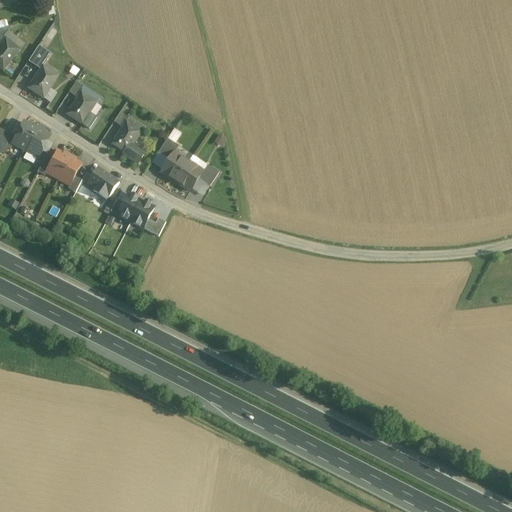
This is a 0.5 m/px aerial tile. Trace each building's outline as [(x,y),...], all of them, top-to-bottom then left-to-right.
[(20,51),(5,40),(0,46),(0,69),(3,72),(20,51)] [(42,67),(51,54),(38,47),(28,63),(40,71),(42,67)] [(58,78),(42,67),(28,89),(43,100),(44,99),(43,99),(57,78),(58,78)] [(76,84),(69,94),(76,98),(83,88),(76,84)] [(89,98),(82,94),(68,116),(83,126),(91,115),(98,104),(89,98)] [(124,108),(114,123),(121,128),(131,113),(124,108)] [(97,119),(91,115),(83,126),(90,130),(97,119)] [(143,133),(127,123),(113,145),(128,155),(126,157),(138,165),(145,155),(133,147),(142,134),(143,133)] [(36,131),(24,124),(16,139),(13,145),(25,151),(36,131)] [(9,136),(0,131),(0,153),(0,154),(9,136)] [(41,152),(49,137),(36,131),(25,151),(37,158),(38,158),(41,152)] [(13,145),(16,139),(10,136),(4,147),(10,151),(13,145)] [(179,147),(168,140),(159,154),(170,161),(175,154),(179,147)] [(47,155),(41,152),(38,158),(37,158),(34,164),(40,167),(47,155)] [(62,155),(57,152),(46,174),(58,181),(71,157),(65,154),(62,155)] [(189,163),(175,154),(170,161),(162,174),(176,183),(189,163)] [(71,187),(82,166),(77,163),(76,160),(71,157),(58,181),(71,187)] [(189,163),(176,183),(190,193),(199,180),(204,173),(189,163)] [(208,166),(204,173),(199,180),(210,188),(219,174),(208,166)] [(119,184),(98,169),(88,184),(100,192),(98,195),(107,202),(109,198),(110,199),(119,184)] [(133,197),(129,195),(125,204),(118,216),(131,223),(142,202),(138,200),(139,199),(134,196),(133,197)] [(8,206),(19,210),(22,204),(11,199),(8,206)] [(118,201),(111,213),(118,216),(125,204),(118,201)] [(146,204),(142,202),(131,223),(144,229),(148,221),(154,209),(151,207),(151,205),(146,203),(146,204)] [(21,213),(34,219),(37,213),(24,206),(21,213)] [(156,225),(148,221),(144,229),(159,238),(166,224),(159,220),(156,225)]
